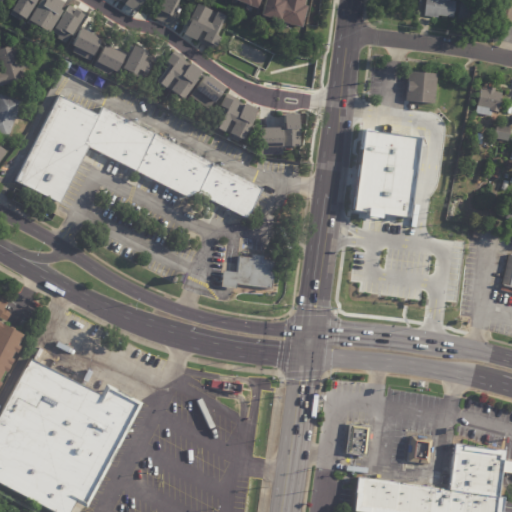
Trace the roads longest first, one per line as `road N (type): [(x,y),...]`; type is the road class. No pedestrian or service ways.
road 1 (secondary): [(304,329),(204,319),(161,305),(0,213)]
road 2 (secondary): [(350,0),(325,188)]
road 3 (secondary): [(302,358),(473,378)]
road 4 (residential): [(511,57),(347,34)]
road 5 (secondary): [(35,276),(181,341)]
road 6 (secondary): [(302,358),(283,510)]
road 7 (secondary): [(181,341),(302,358)]
